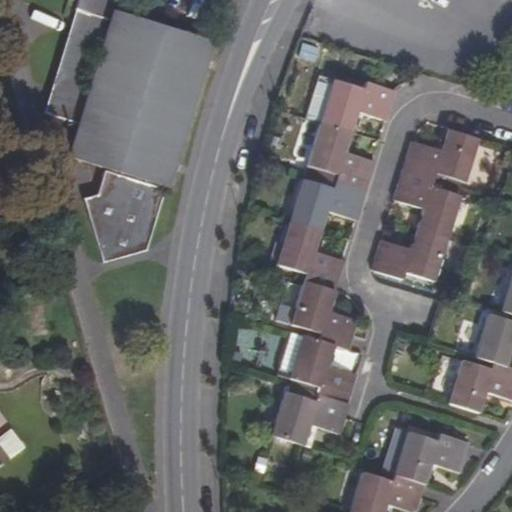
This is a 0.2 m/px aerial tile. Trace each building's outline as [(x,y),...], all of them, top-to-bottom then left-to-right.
[(152,189),(153,185),(166,189),(210,42),(113,12),(113,14),(109,13),(113,0),(112,0),(79,0),(69,34),(44,115),(76,125),(77,121),(80,122),(69,160),(129,178),(128,182),(103,175),(96,196),(86,199),(82,200),(102,265),(146,253),(165,193),(152,189)] [(319,123),(351,133),(357,113),(385,122),(394,93),(364,84),(362,90),(332,81),(319,123)] [(306,164),(303,172),(365,192),(373,163),(344,153),(351,133),(319,123),(305,119),(293,159),(306,164)] [(446,130),(439,151),(411,142),(402,170),(433,180),(435,174),(464,183),(477,139),(446,130)] [(415,230),(446,239),(459,198),(430,188),(433,180),(402,170),(393,201),(421,210),(415,230)] [(355,221),(365,192),(303,172),(289,222),(321,232),(327,213),(355,221)] [(305,275),(303,283),(334,292),(343,263),(315,253),(321,232),(289,222),(276,265),(305,275)] [(404,273),(433,282),(446,239),(415,230),(409,250),(380,241),(371,271),(401,281),(404,273)] [(511,274),(499,311),(511,315),(511,274)] [(334,292),(303,283),(295,309),(281,305),(276,320),(303,329),(301,336),(332,346),(348,351),(356,323),(328,312),(334,292)] [(511,322),(487,315),(473,358),(492,364),(505,368),(511,348),(511,347),(511,322)] [(318,389),(316,395),(347,405),(356,376),(326,366),(332,346),(301,336),(288,379),(318,389)] [(511,370),(505,368),(492,364),(490,370),(461,361),(447,404),(477,414),(484,393),(511,401),(511,370)] [(342,420),(347,405),(316,395),(314,403),(283,393),(270,436),(297,445),(301,432),(306,433),(309,426),(316,428),(338,435),(342,420)] [(300,446),(309,449),(316,428),(309,426),(306,433),(301,432),(297,445),(300,446)] [(380,471),(393,475),(405,433),(393,430),(380,471)] [(439,435),(435,442),(405,433),(393,475),(424,485),(431,465),(459,474),(469,445),(439,435)] [(348,511),(383,511),(385,505),(408,511),(414,511),(424,485),(393,475),(390,482),(361,473),(348,511)]
